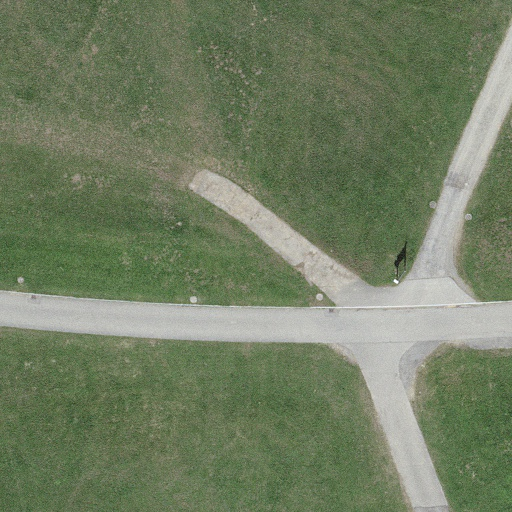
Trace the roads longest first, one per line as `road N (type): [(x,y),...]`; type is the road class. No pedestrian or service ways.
road 1 (unclassified): [(511,314),(366,324),(176,315),(0,288)]
road 2 (track): [(431,511),(366,324),(425,255),(511,51)]
